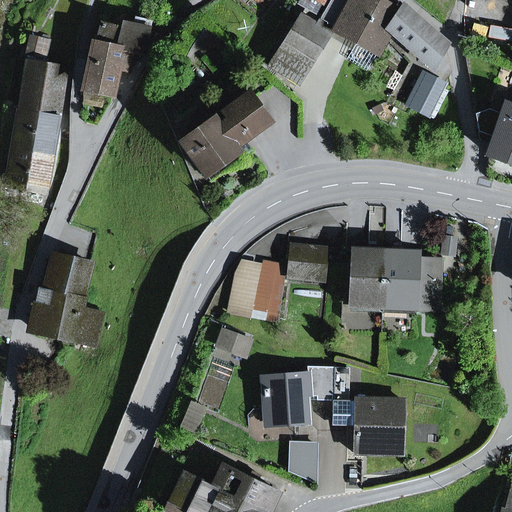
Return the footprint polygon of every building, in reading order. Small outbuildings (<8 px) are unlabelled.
[(309,8),(315,12),(321,0),(301,0),(299,3),(309,8)] [(334,27),(349,0),(332,0),(323,16),(322,20),(334,27)] [(349,0),(334,27),(358,41),(378,52),(391,31),(396,22),(390,16),(392,11),(374,0),(349,0)] [(446,46),(399,2),(392,11),(390,16),(396,22),(391,31),(433,68),(446,46)] [(316,28),(322,20),(323,16),(315,12),(309,8),(302,19),(316,28)] [(272,65),(298,82),(328,35),(316,28),(302,19),(272,65)] [(316,28),(328,35),(334,27),(322,20),(316,28)] [(143,54),(150,28),(124,22),(122,29),(118,48),(135,52),(143,54)] [(97,42),(118,48),(122,29),(103,24),(97,42)] [(57,105),(57,108),(60,109),(67,67),(44,64),(48,41),(37,38),(33,62),(28,61),(21,100),(38,104),(39,101),(57,105)] [(135,52),(118,48),(97,42),(94,41),(84,88),(113,94),(117,70),(128,72),(132,67),(135,52)] [(348,58),(368,70),(378,52),(358,41),(348,58)] [(443,87),(426,79),(412,107),(429,115),(443,87)] [(250,93),(221,114),(193,135),(182,142),(206,175),(238,152),(235,147),(271,121),(250,93)] [(21,100),(13,148),(53,155),(60,109),(57,108),(57,105),(39,101),(38,104),(21,100)] [(488,111),(476,115),(479,138),(493,143),(489,154),(511,162),(511,107),(492,100),(488,111)] [(187,127),(193,135),(221,114),(215,107),(187,127)] [(6,187),(46,194),(53,155),(13,148),(6,187)] [(454,256),(456,238),(444,237),(441,254),(454,256)] [(291,247),(288,277),(323,280),(327,250),(291,247)] [(352,251),(350,306),(382,307),(385,252),(352,251)] [(385,252),(382,307),(437,309),(439,282),(416,281),(417,261),(417,253),(385,252)] [(83,298),(91,264),(53,256),(45,290),(48,291),(83,298)] [(226,314),(276,323),(287,265),(263,260),(262,264),(241,260),(235,274),(226,314)] [(416,281),(439,282),(439,262),(417,261),(416,281)] [(34,301),(29,327),(73,337),(79,308),(81,309),(83,298),(48,291),(46,304),(34,301)] [(79,308),(73,337),(72,340),(96,345),(103,314),(81,309),(79,308)] [(223,332),(218,346),(245,356),(250,342),(223,332)] [(275,370),(275,377),(308,374),(310,396),(318,396),(318,398),(333,398),(334,368),(308,368),(275,370)] [(348,401),(349,369),(334,368),(333,398),(332,425),(355,426),(354,453),(402,455),(403,401),(356,400),(355,402),(348,401)] [(308,374),(275,377),(262,378),(265,420),(287,418),(287,425),(308,423),(306,396),(310,396),(308,374)] [(181,428),(196,434),(206,408),(191,402),(181,428)] [(290,471),(315,481),(316,445),(291,445),(290,471)] [(260,511),(265,511),(277,490),(222,462),(211,486),(260,511)] [(172,501),(188,509),(203,484),(185,474),(184,477),(172,501)] [(511,511),(511,483),(503,511),(511,511)] [(203,484),(188,509),(187,511),(260,511),(211,486),(210,488),(203,484)] [(187,511),(188,509),(172,501),(164,511),(187,511)]
